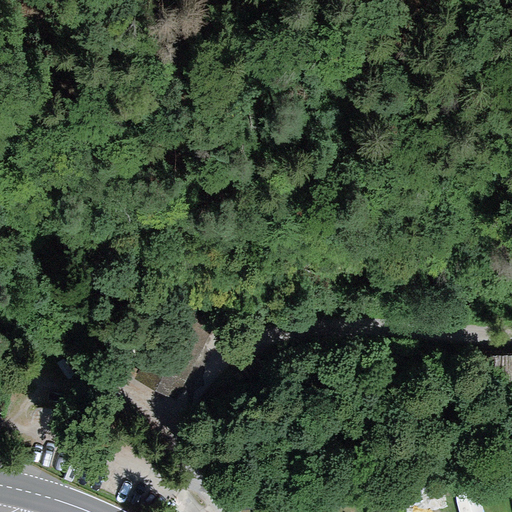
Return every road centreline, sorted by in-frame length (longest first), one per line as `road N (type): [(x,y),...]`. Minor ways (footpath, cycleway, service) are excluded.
road 1 (track): [(170,415),(205,373),(282,335),(357,326),(511,333)]
road 2 (track): [(0,349),(60,384),(144,398),(170,415)]
